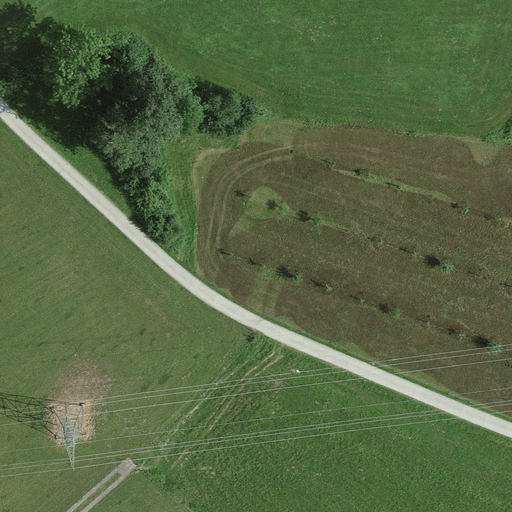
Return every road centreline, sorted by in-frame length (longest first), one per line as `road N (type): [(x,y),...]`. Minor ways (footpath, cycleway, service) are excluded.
road 1 (track): [(296,344),(221,308),(116,225),(0,108)]
road 2 (track): [(80,511),(129,462),(296,344)]
road 3 (track): [(511,432),(296,344)]
